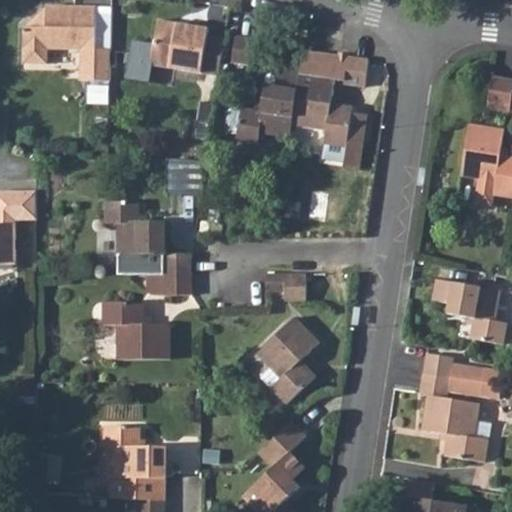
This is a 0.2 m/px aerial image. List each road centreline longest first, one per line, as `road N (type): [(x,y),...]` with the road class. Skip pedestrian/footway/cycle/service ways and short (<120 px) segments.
road 1 (residential): [(350,511),(391,256)]
road 2 (residential): [(391,256),(432,23)]
road 3 (residential): [(391,256),(244,256),(243,307)]
